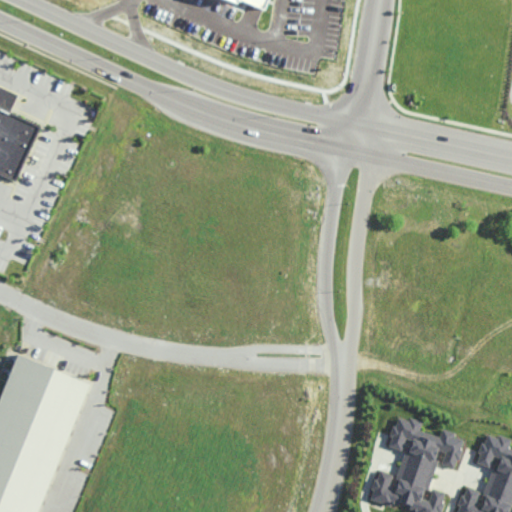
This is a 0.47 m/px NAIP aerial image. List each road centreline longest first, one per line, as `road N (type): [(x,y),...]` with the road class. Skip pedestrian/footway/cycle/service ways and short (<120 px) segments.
road 1 (tertiary): [(0,21),(208,111),(511,187)]
road 2 (tertiary): [(511,152),(271,104),(21,0)]
road 3 (residential): [(361,120),(337,147),(324,270),(343,397)]
road 4 (residential): [(343,397),(373,155),(361,120)]
road 5 (residential): [(0,294),(96,336),(240,356)]
road 6 (residential): [(380,0),(361,120)]
